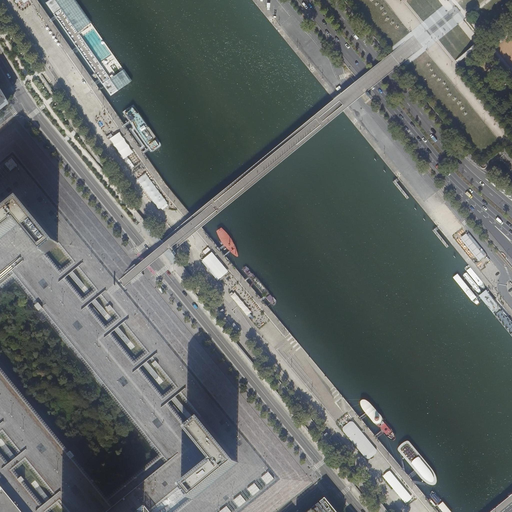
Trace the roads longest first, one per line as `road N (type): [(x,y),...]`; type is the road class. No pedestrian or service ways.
road 1 (primary): [(25,100),(333,478)]
road 2 (primary): [(308,0),(473,197)]
road 3 (primary): [(459,165),(324,0)]
